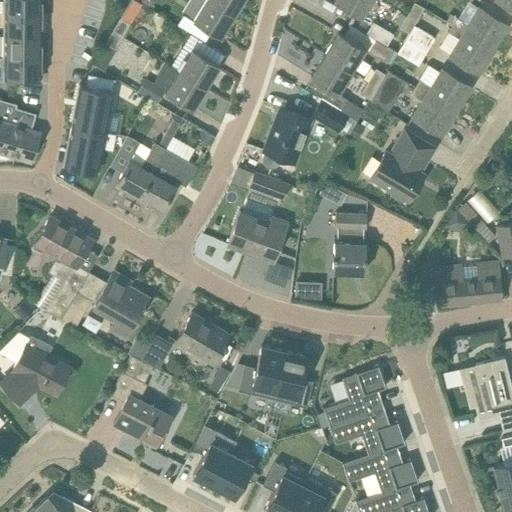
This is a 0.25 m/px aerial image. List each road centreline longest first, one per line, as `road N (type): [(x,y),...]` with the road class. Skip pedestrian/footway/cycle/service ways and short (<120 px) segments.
road 1 (residential): [(171,260),(215,183),(274,0)]
road 2 (residential): [(171,260),(231,295),(299,318),(407,327)]
road 3 (residential): [(0,484),(48,448),(71,446),(198,511)]
road 4 (residential): [(465,511),(407,327)]
road 5 (residential): [(53,190),(64,0)]
road 6 (residential): [(53,190),(171,260)]
